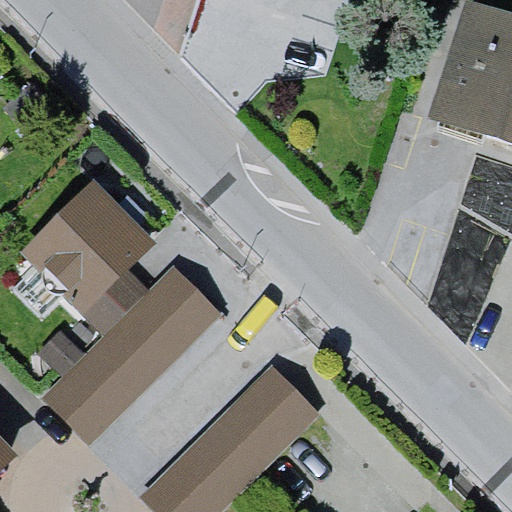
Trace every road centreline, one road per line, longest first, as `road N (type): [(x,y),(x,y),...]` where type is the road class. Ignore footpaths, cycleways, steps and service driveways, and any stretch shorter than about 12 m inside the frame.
road 1 (residential): [(511,453),(60,0)]
road 2 (unknown): [(294,237),(125,416),(111,480),(125,511)]
